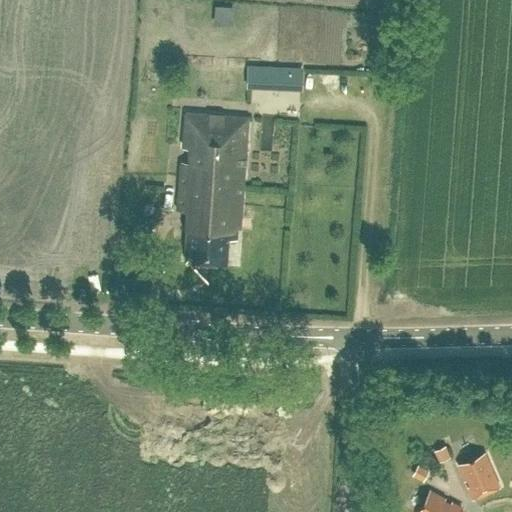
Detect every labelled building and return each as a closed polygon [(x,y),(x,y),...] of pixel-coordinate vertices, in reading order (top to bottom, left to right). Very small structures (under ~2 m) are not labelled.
[(247,84),(271,85),(272,65),(248,64),(247,84)] [(214,96),(231,97),(232,80),(216,79),(214,96)] [(238,213),(245,116),(185,112),(183,147),(189,148),(188,161),(179,160),(175,209),(185,209),(181,257),(224,261),(226,237),(234,238),(235,227),(237,227),(238,213)] [(450,456),(444,444),(432,449),(438,461),(450,456)] [(498,484),(485,453),(458,465),(464,479),(467,478),(470,484),(467,485),(471,496),(498,484)] [(422,480),(428,469),(417,463),(411,474),(422,480)] [(449,503),(443,500),(444,497),(430,490),(418,511),(457,511),(461,506),(450,500),(449,503)]
